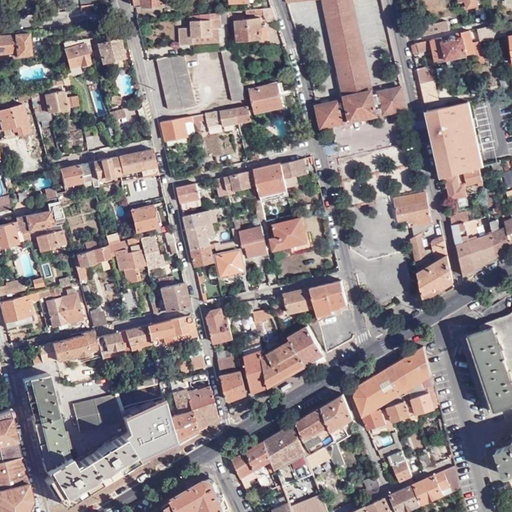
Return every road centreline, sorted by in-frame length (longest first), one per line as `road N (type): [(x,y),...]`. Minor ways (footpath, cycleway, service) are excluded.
road 1 (residential): [(460,296),(390,0)]
road 2 (residential): [(438,310),(486,511)]
road 3 (residential): [(43,511),(0,341)]
road 4 (residential): [(278,0),(316,148)]
road 5 (residential): [(168,185),(316,148)]
road 6 (residential): [(198,309),(346,274)]
road 7 (residential): [(230,438),(198,309)]
road 8 (residential): [(159,142),(129,14)]
road 9 (residential): [(0,26),(129,14)]
road 10 (residential): [(316,148),(346,274)]
road 11 (residential): [(339,370),(387,490)]
road 12 (primary): [(230,438),(339,370)]
road 13 (primary): [(104,511),(215,447)]
road 14 (residential): [(198,309),(168,185)]
